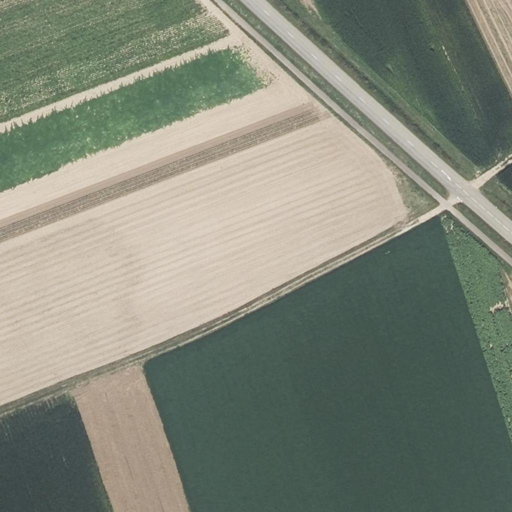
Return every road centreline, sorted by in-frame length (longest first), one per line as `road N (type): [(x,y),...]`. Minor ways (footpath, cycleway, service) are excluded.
road 1 (track): [(0,414),(129,365),(296,285),(446,205),(511,158)]
road 2 (secondary): [(252,0),(511,233)]
